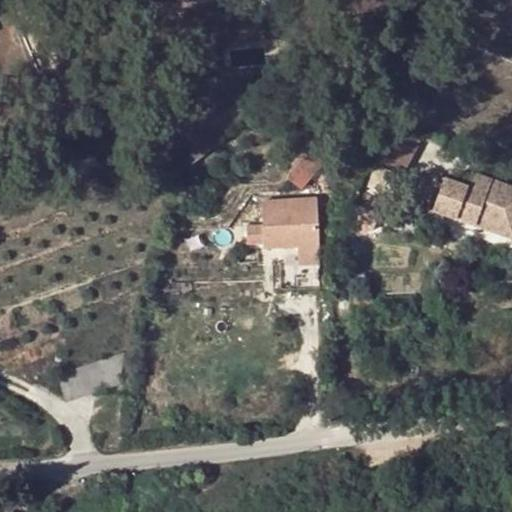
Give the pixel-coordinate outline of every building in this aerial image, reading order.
[(245,73),(181,77),(181,90),(246,86),(245,73)] [(412,140),(394,129),(373,163),(391,176),(395,169),(400,171),(415,147),(410,144),(412,140)] [(320,156),(304,157),(286,176),(300,189),(326,162),(320,156)] [(464,167),(458,182),(467,186),(473,170),(464,167)] [(434,207),(471,220),(511,235),(511,184),(473,170),(467,186),(458,182),(445,178),(434,207)] [(200,184),(179,185),(177,199),(200,198),(200,184)] [(314,204),(318,200),(318,195),(262,198),(263,225),(249,225),(249,228),(249,243),(258,242),(264,242),(264,246),(297,245),(319,245),(319,225),(319,222),(315,219),(314,204)] [(471,220),(434,207),(430,220),(439,224),(466,233),(471,220)] [(511,235),(471,220),(466,233),(468,234),(511,250),(511,235)] [(319,245),(297,245),(297,264),(320,263),(319,245)] [(297,264),(281,265),(281,288),(321,287),(320,263),(297,264)] [(123,353),(102,360),(111,387),(120,384),(123,353)] [(65,402),(111,387),(102,360),(56,375),(65,402)] [(28,492),(15,489),(13,501),(26,503),(28,492)]
